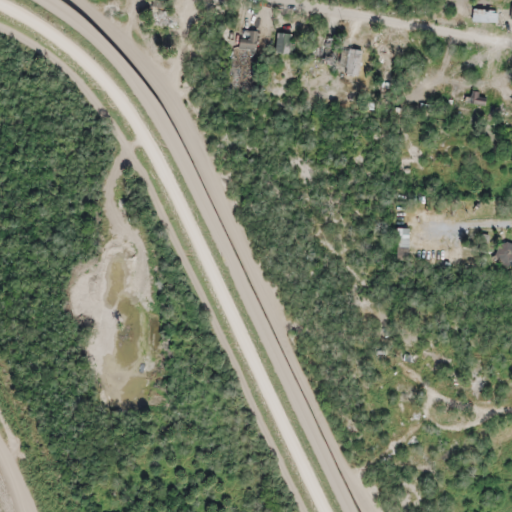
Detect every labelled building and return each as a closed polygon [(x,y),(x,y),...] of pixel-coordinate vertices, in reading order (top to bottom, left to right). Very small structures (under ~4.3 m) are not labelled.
[(497,11),(472,10),(472,23),(497,23),(497,11)] [(296,36),(278,33),(274,53),(291,57),(296,36)] [(343,76),(362,76),(362,51),(343,51),(343,76)] [(474,104),(484,105),(485,96),(475,96),(474,104)] [(493,259),(511,268),(511,265),(511,245),(502,241),(493,259)] [(412,399),(410,384),(394,386),(396,401),(412,399)]
